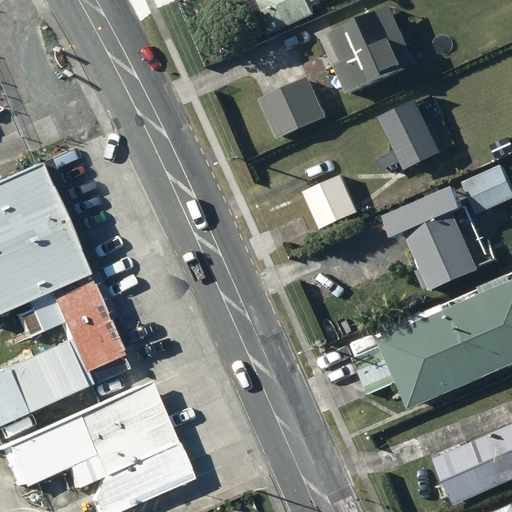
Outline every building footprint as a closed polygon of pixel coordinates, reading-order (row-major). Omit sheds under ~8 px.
[(257,0),(274,37),(319,17),(314,5),(326,0),(257,0)] [(328,43),(353,96),(423,64),(398,10),(328,43)] [(265,104),(283,143),(332,120),(314,81),(265,104)] [(436,98),(387,121),(401,152),(381,162),(387,174),(406,165),(410,174),(449,155),(447,151),(459,145),(436,98)] [(63,327),(70,342),(33,359),(30,351),(0,364),(0,432),(92,390),(86,377),(123,360),(102,314),(103,313),(96,297),(94,298),(86,280),(99,274),(50,165),(0,187),(0,321),(16,314),(29,342),(63,327)] [(461,188),(463,192),(393,221),(402,243),(416,238),(439,293),(488,273),(467,223),(511,203),(511,177),(508,168),(461,188)] [(309,193),(325,231),(362,215),(346,177),(309,193)] [(380,202),(372,206),(375,215),(384,212),(380,202)] [(511,287),(461,310),(492,381),(511,371),(511,287)] [(388,347),(359,360),(375,397),(404,384),(417,414),(492,381),(461,310),(386,343),(388,347)] [(154,384),(12,447),(30,486),(73,467),(82,488),(105,478),(182,444),(154,384)] [(511,432),(442,463),(461,507),(511,484),(511,432)] [(103,511),(124,511),(197,479),(182,444),(105,478),(96,495),(103,511)]
